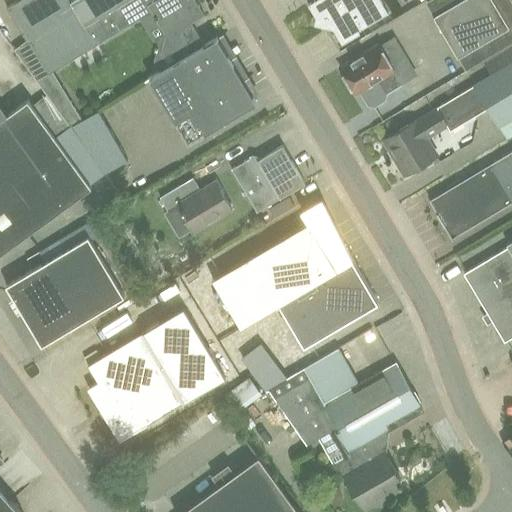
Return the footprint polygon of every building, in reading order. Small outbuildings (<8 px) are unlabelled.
[(24,62),(36,55),(128,0),(74,0),(71,2),(70,0),(20,0),(7,8),(27,40),(14,48),(24,62)] [(170,49),(196,33),(190,23),(204,15),(194,0),(128,0),(36,55),(24,62),(37,81),(52,72),(151,12),(166,38),(165,41),(170,49)] [(313,0),(308,3),(307,4),(315,17),(324,19),(328,28),(333,29),(340,41),(389,13),(381,0),(313,0)] [(427,0),(426,1),(466,68),(511,41),(511,1),(511,0),(427,0)] [(170,49),(177,60),(203,45),(196,33),(170,49)] [(256,101),(253,95),(217,36),(203,45),(177,60),(149,77),(188,143),(256,101)] [(511,117),(511,42),(483,60),(493,76),(476,86),(488,107),(499,125),(511,117)] [(386,93),(387,92),(402,83),(378,43),(340,66),(356,92),(360,90),(368,104),(374,105),(384,99),(386,93)] [(428,137),(447,126),(450,129),(488,107),(476,86),(474,82),(472,83),(473,85),(438,105),(439,106),(385,139),(406,175),(438,155),(428,137)] [(28,99),(8,114),(0,119),(0,253),(92,186),(28,99)] [(70,99),(58,106),(72,125),(83,119),(70,99)] [(0,119),(8,114),(0,102),(0,119)] [(99,110),(72,126),(104,172),(127,159),(106,122),(99,110)] [(257,212),(305,184),(282,146),(258,160),(257,158),(251,157),(232,169),(257,212)] [(511,201),(511,150),(430,199),(453,237),(511,201)] [(187,197),(180,185),(160,197),(167,210),(177,204),(193,232),(232,209),(215,180),(187,197)] [(279,305),(279,306),(304,349),(377,306),(352,263),(344,246),(343,246),(323,214),(213,279),(241,327),(279,305)] [(90,238),(7,285),(41,346),(125,299),(90,238)] [(508,245),(464,272),(487,312),(485,313),(490,322),(492,320),(504,341),(511,336),(511,238),(506,242),(508,245)] [(183,307),(88,366),(98,383),(88,389),(120,442),(226,377),(183,307)] [(273,358),(261,342),(241,356),(253,373),(273,358)] [(345,461),(355,455),(353,451),(425,410),(398,365),(360,387),(339,349),(302,370),(269,388),(272,396),(306,444),(318,437),(335,467),(337,466),(345,461)] [(337,466),(347,484),(350,482),(365,508),(404,486),(385,452),(367,462),(361,452),(355,455),(345,461),(337,466)] [(301,511),(260,455),(181,511),(301,511)] [(0,511),(21,511),(0,487),(0,511)]
